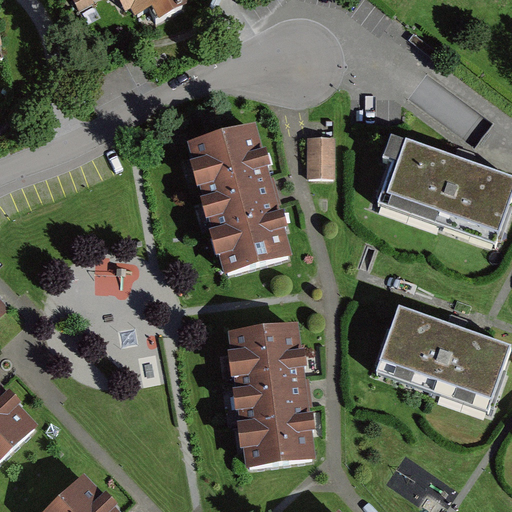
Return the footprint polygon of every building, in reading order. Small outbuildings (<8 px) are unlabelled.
[(181,8),(177,0),(99,0),(116,38),(181,8)] [(382,163),(397,168),(382,209),(495,248),(511,201),(511,183),(390,141),(382,163)] [(213,300),(283,280),(246,147),(175,167),(213,300)] [(333,148),(310,148),(311,180),(333,180),(333,148)] [(0,295),(0,319),(12,307),(0,295)] [(490,414),(511,353),(511,352),(400,312),(377,373),(490,414)] [(297,323),(224,331),(240,474),(313,466),(297,323)] [(0,415),(0,482),(33,454),(0,415)] [(94,511),(79,496),(62,511),(94,511)]
